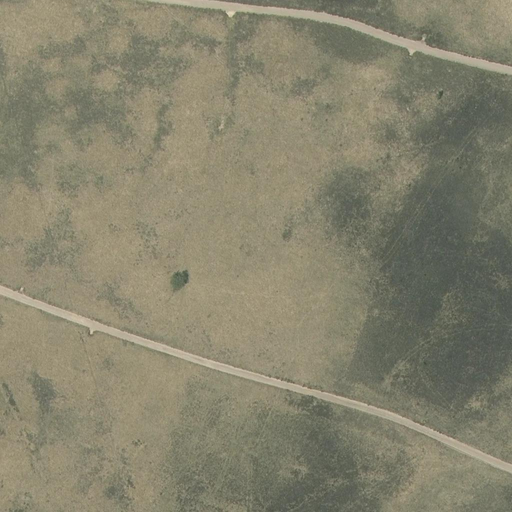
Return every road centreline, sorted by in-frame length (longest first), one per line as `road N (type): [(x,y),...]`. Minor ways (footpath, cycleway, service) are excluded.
road 1 (track): [(0,290),(405,423),(511,470)]
road 2 (track): [(170,0),(335,20),(511,72)]
